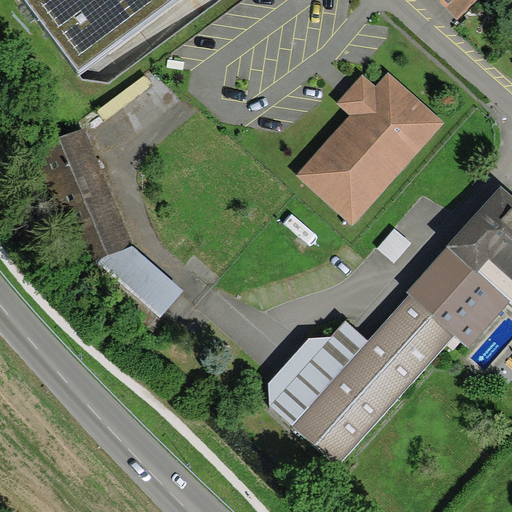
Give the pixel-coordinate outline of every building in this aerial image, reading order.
[(14,0),(75,80),(182,0),(14,0)] [(438,0),(457,20),(478,0),(438,0)] [(299,179),(348,223),(433,129),(384,85),(372,97),(359,86),(342,105),(355,117),(299,179)] [(80,138),(54,148),(101,260),(126,249),(80,138)] [(507,302),(511,306),(511,198),(499,187),(404,291),(465,347),(507,302)] [(157,319),(177,296),(128,254),(98,266),(157,319)] [(261,404),(333,468),(452,337),(403,293),(362,338),(340,318),(261,404)]
